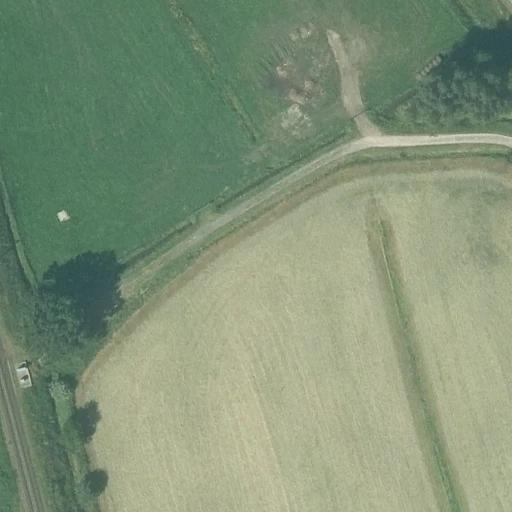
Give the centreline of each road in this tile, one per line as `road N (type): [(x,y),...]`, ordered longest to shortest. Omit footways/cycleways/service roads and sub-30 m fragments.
road 1 (unclassified): [(511,143),(375,141),(345,148),(159,261)]
road 2 (track): [(159,261),(42,342)]
